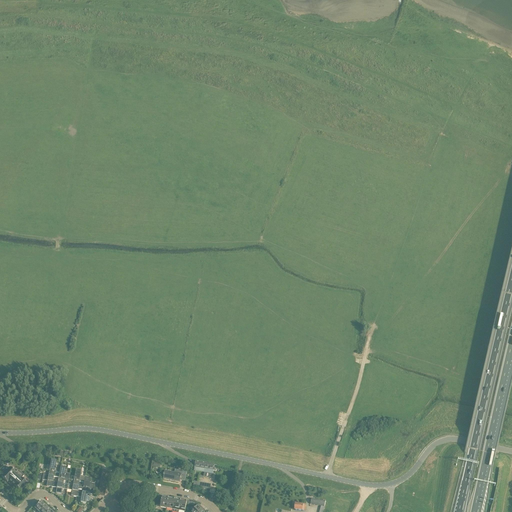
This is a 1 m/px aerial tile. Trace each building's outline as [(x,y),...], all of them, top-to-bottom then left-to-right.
[(60,472),(61,467),(56,466),(57,461),(51,460),(49,470),(49,471),(52,471),(51,476),(54,477),(55,471),(60,472)] [(63,484),(64,478),(69,479),(70,474),(65,473),(66,468),(61,467),(60,472),(59,477),(61,478),(60,483),(63,484)] [(4,474),(1,477),(7,482),(9,480),(14,486),(20,491),(27,483),(21,478),(24,476),(18,470),(15,473),(10,468),(8,470),(6,468),(3,472),(4,474)] [(76,470),(74,480),(77,481),(76,486),(78,487),(79,481),(84,482),(85,477),(80,476),(81,471),(76,470)] [(49,471),(49,472),(48,476),(43,475),(42,480),(47,481),(46,486),(52,487),(53,482),(54,477),(51,476),(52,471),(49,471)] [(163,479),(180,482),(181,476),(186,477),(187,472),(182,471),(181,474),(165,471),(164,474),(163,475),(164,475),(163,479)] [(68,485),(63,484),(60,483),(61,478),(59,477),(58,483),(53,482),(52,487),(57,488),(56,493),(61,494),(63,486),(67,487),(68,485)] [(85,477),(84,482),(83,487),(86,488),(85,493),(88,493),(89,488),(94,489),(95,484),(90,483),(90,478),(85,477)] [(77,481),(74,480),(73,486),(68,485),(67,487),(67,490),(72,491),(71,496),(77,497),(78,492),(78,487),(76,486),(77,481)] [(210,493),(210,490),(211,484),(198,482),(198,483),(197,488),(200,488),(200,491),(210,493)] [(87,496),(88,493),(85,493),(86,488),(83,487),(82,492),(78,492),(77,497),(82,498),(81,503),(86,504),(86,501),(89,501),(90,497),(87,496)] [(167,509),(168,499),(169,498),(162,496),(162,498),(158,497),(156,505),(161,506),(160,507),(167,509)] [(175,499),(169,498),(168,499),(167,509),(173,510),(173,507),(175,499)] [(178,511),(179,511),(181,500),(175,499),(173,507),(173,510),(172,511),(178,511)] [(34,508),(38,511),(40,511),(45,506),(41,502),(40,502),(38,500),(33,506),(35,508),(34,508)] [(181,500),(179,511),(185,511),(187,501),(181,500)]
